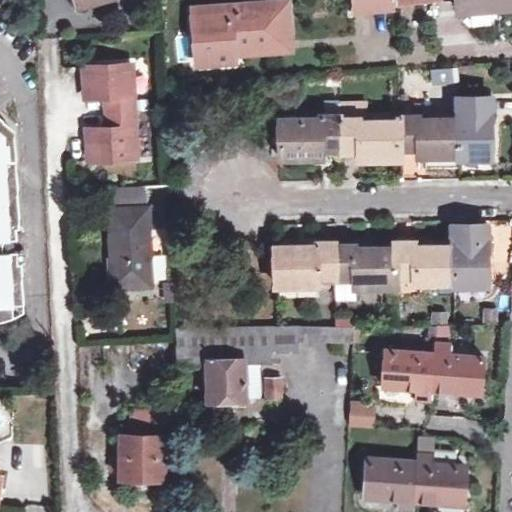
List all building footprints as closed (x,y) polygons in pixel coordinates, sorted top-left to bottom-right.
[(391,0),(356,0),(357,10),(392,7),(391,0)] [(511,0),(454,0),(455,8),(511,2),(511,0)] [(289,1),(195,8),(199,54),(216,53),(217,62),(236,61),(235,45),(292,41),(289,1)] [(132,61),(84,64),(86,96),(106,95),(108,126),(88,127),(89,158),(136,156),(132,61)] [(454,81),(452,67),(432,69),(433,82),(454,81)] [(344,74),(332,75),(333,85),(344,84),(344,74)] [(345,113),(329,114),(325,114),(325,117),(282,118),(282,157),(324,156),(324,148),(345,148),(345,151),(362,151),(362,157),(401,157),(402,147),(421,147),(421,154),(461,153),(461,157),(492,156),(490,98),(460,98),(460,112),(460,117),(422,119),(421,113),(402,114),(402,120),(371,120),(370,101),(345,102),(345,113)] [(460,112),(460,98),(451,98),(452,112),(460,112)] [(402,114),(421,113),(421,99),(401,99),(402,114)] [(345,113),(345,102),(329,102),(329,114),(345,113)] [(0,317),(7,316),(14,313),(22,309),(19,255),(26,254),(24,234),(18,233),(13,132),(0,120),(0,317)] [(111,200),(142,200),(143,185),(111,185),(111,200)] [(153,286),(150,205),(110,206),(113,287),(153,286)] [(418,246),(399,246),(399,250),(359,249),(359,247),(341,246),(341,244),(324,244),(323,248),(280,248),(280,284),(301,284),(321,284),(321,276),(342,276),(342,280),(360,280),(360,286),(400,286),(399,275),(416,276),(416,281),(456,281),(456,284),(490,284),(489,225),(456,225),(456,248),(418,247),(418,246)] [(360,280),(342,280),(342,299),(360,299),(360,286),(360,280)] [(480,310),(480,320),(495,320),(495,310),(480,310)] [(247,364),(260,364),(271,364),(272,353),(297,353),(297,339),(352,339),(353,324),(197,327),(197,317),(185,318),(186,327),(176,328),(178,364),(208,364),(208,401),(246,401),(246,398),(247,364)] [(482,354),(451,353),(451,342),(448,342),(449,323),(435,323),(432,350),(387,348),(385,386),(418,388),(417,400),(431,401),(432,389),(479,392),(482,354)] [(260,398),(260,364),(247,364),(246,398),(260,398)] [(283,377),(265,377),(265,397),(283,396),(283,377)] [(348,398),(347,425),(372,426),(373,399),(348,398)] [(125,433),(165,433),(165,406),(126,406),(125,433)] [(165,433),(125,433),(122,433),(120,490),(148,490),(149,479),(164,478),(165,433)] [(439,463),(439,452),(419,451),(419,462),(367,460),(366,496),(398,499),(398,509),(416,510),(417,500),(466,503),(469,464),(458,464),(439,463)] [(439,463),(458,464),(458,453),(439,452),(439,463)]
